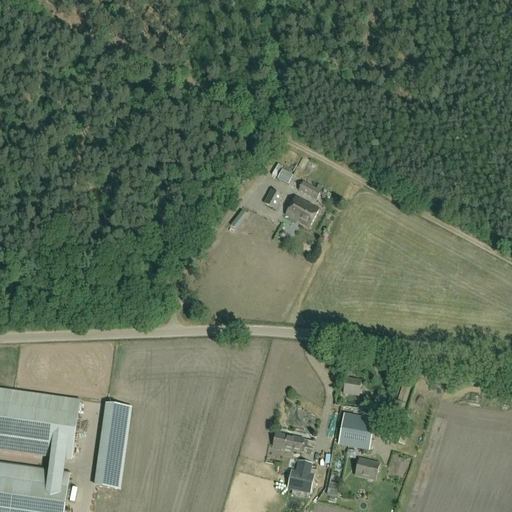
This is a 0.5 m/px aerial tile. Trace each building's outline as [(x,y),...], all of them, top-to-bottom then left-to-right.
[(278,180),(289,186),(293,177),(282,171),(278,180)] [(321,192),(303,182),(299,191),(316,201),(321,192)] [(272,191),(264,204),(275,210),(282,197),(272,191)] [(296,197),(286,216),(309,229),(320,210),(296,197)] [(359,397),(361,382),(347,380),(344,394),(359,397)] [(0,511),(64,511),(70,474),(65,473),(67,461),(71,461),(80,402),(0,390),(0,451),(52,459),(50,471),(0,464),(0,511)] [(133,408),(107,405),(95,487),(122,491),(133,408)] [(375,420),(344,414),(339,446),(370,452),(375,420)] [(276,434),(273,447),(304,454),(305,449),(313,451),(315,443),(295,439),(295,438),(276,434)] [(336,457),(336,469),(346,469),(346,457),(336,457)] [(360,460),(356,476),(376,481),(380,465),(360,460)] [(292,472),(289,489),(311,493),(314,477),(310,476),(312,466),(299,463),(297,473),(292,472)] [(330,484),(327,494),(336,496),(338,485),(330,484)]
